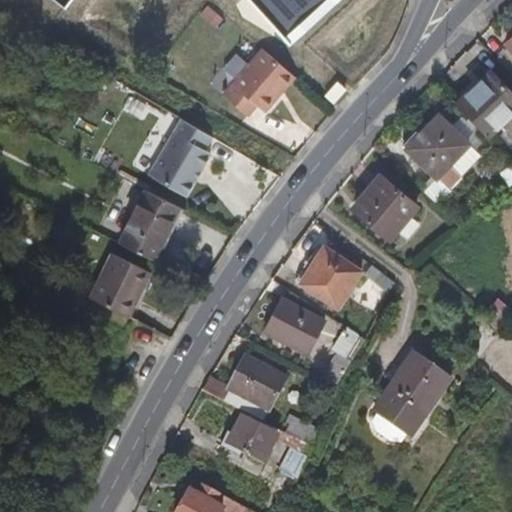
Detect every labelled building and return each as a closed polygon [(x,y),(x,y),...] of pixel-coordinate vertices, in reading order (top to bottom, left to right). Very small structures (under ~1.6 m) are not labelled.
[(268,111),(297,74),(263,48),(225,95),(252,116),(260,104),(268,111)] [(459,102),(492,136),(511,117),(511,92),(491,70),(459,102)] [(452,166),(472,146),(441,115),(434,123),(430,119),(405,146),(440,180),(452,166)] [(184,198),(192,182),(192,180),(196,171),(198,171),(207,154),(200,151),(207,138),(176,122),(146,179),(184,198)] [(483,157),(472,146),(452,166),(464,178),(483,157)] [(382,176),(356,209),(390,236),(417,203),(382,176)] [(151,264),(178,213),(143,194),(131,217),(115,247),(151,264)] [(324,249),(300,287),(336,311),(360,275),(324,249)] [(141,290),(143,285),(147,276),(107,257),(85,301),(121,320),(135,291),(141,290)] [(378,317),(397,284),(371,264),(365,272),(378,282),(362,306),(378,317)] [(121,320),(129,323),(147,286),(143,285),(141,290),(135,291),(121,320)] [(285,295),(265,329),(307,355),(327,321),(285,295)] [(511,313),(511,308),(498,298),(490,307),(507,320),(511,313)] [(323,377),(338,385),(363,342),(347,333),(323,377)] [(387,390),(426,417),(453,379),(414,353),(387,390)] [(223,401),(266,422),(289,376),(249,355),(229,390),(223,401)] [(209,379),(202,390),(223,401),(229,390),(209,379)] [(227,447),(262,465),(277,434),(242,417),(227,447)] [(311,446),(315,436),(288,423),(284,432),(311,446)] [(277,471),(296,480),(311,446),(284,432),(280,443),(288,447),(277,471)] [(311,446),(296,480),(299,481),(314,447),(311,446)] [(211,503),(216,492),(201,484),(196,495),(186,490),(173,511),(216,511),(219,508),(211,503)] [(226,511),(253,511),(216,492),(211,503),(219,508),(226,511)]
